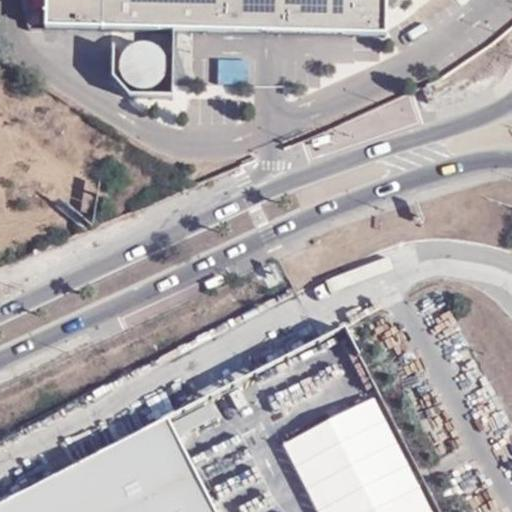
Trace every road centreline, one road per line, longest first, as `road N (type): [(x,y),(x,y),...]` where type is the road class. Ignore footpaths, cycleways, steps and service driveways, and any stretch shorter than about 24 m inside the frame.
road 1 (secondary): [(511,104),(250,195),(0,311)]
road 2 (secondary): [(0,358),(342,203),(417,175),(511,158)]
